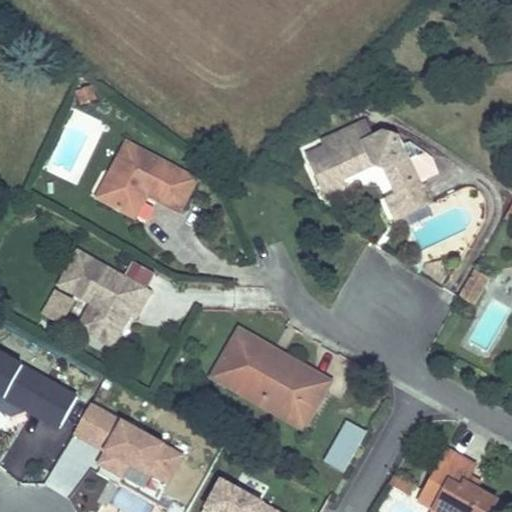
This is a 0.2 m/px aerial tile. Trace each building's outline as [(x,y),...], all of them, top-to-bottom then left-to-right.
[(78,92),(82,104),(97,98),(92,87),(78,92)] [(373,139),(366,122),(325,142),(328,147),(310,156),(329,197),(346,189),(341,180),(375,165),(386,167),(399,195),(388,201),(397,219),(429,204),(419,182),(402,146),(399,139),(384,134),(373,139)] [(411,142),(402,146),(419,182),(439,173),(433,158),(411,142)] [(180,213),(198,180),(128,143),(112,173),(117,175),(103,201),(136,219),(146,201),(142,199),(145,194),(180,213)] [(98,198),(103,201),(117,175),(112,173),(98,198)] [(143,308),(151,293),(79,253),(60,285),(93,304),(80,328),(113,346),(131,315),(136,305),(143,308)] [(445,268),(444,261),(427,264),(422,270),(442,285),(449,274),(448,273),(447,272),(446,271),(446,270),(445,268)] [(470,280),(485,288),(490,279),(475,270),(470,280)] [(470,280),(460,297),(475,305),(485,288),(470,280)] [(54,294),(46,317),(65,324),(73,301),(54,294)] [(137,319),(143,308),(136,305),(131,315),(137,319)] [(274,351),(241,331),(215,377),(241,392),(244,388),(277,407),(285,394),(298,401),(297,403),(297,406),(297,407),(297,409),(299,411),(300,413),(301,414),(310,419),(331,383),(288,358),(286,358),(284,358),(283,358),(282,358),(280,359),(278,359),(277,360),(275,362),(269,358),(274,351)] [(47,377),(0,350),(0,406),(13,414),(29,409),(47,377)] [(286,358),(288,358),(274,351),(269,358),(275,362),(277,360),(278,359),(280,359),(282,358),(283,358),(284,358),(286,358)] [(61,385),(47,377),(29,409),(43,417),(45,413),(61,385)] [(63,424),(79,395),(61,385),(45,413),(63,424)] [(244,388),(241,392),(304,429),(310,419),(301,414),(300,413),(299,411),(297,409),(297,407),(297,406),(297,403),(298,401),(285,394),(277,407),(244,388)] [(178,464),(85,411),(68,441),(100,461),(93,475),(118,490),(127,475),(161,494),(178,464)] [(343,437),(360,446),(366,436),(349,426),(343,437)] [(345,471),(360,446),(343,437),(329,461),(345,471)] [(449,451),(420,502),(435,510),(437,511),(504,511),(507,507),(466,484),(470,477),(476,466),(449,451)] [(396,474),(390,485),(407,495),(413,484),(396,474)] [(470,477),(466,484),(477,490),(481,483),(470,477)] [(267,511),(216,483),(199,511),(267,511)]
